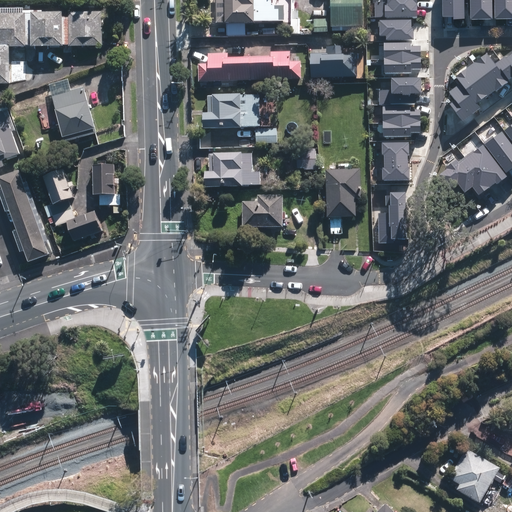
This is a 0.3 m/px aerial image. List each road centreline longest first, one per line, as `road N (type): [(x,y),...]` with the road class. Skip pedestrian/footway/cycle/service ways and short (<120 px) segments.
road 1 (primary): [(155,0),(169,273)]
road 2 (residential): [(417,262),(394,274),(340,280),(169,273)]
road 3 (primary): [(169,273),(172,511)]
road 4 (residential): [(475,408),(327,496),(270,511)]
road 5 (secondary): [(0,316),(169,273)]
road 6 (residential): [(434,153),(444,54),(463,42),(511,41)]
